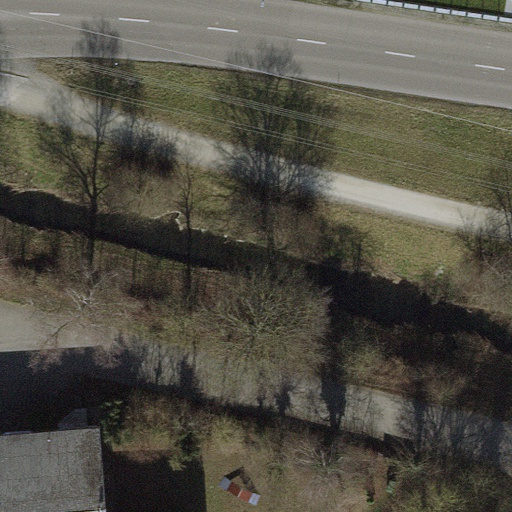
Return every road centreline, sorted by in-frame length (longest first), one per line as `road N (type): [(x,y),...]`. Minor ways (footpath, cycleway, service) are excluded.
road 1 (unclassified): [(0,323),(511,450)]
road 2 (tertiary): [(0,18),(161,23),(511,69)]
road 3 (track): [(34,95),(139,132),(511,228)]
